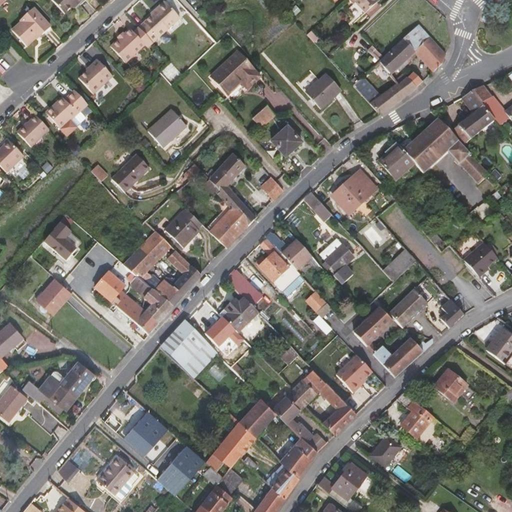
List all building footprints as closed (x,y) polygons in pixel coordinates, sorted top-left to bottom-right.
[(76,3),(78,5),(82,0),(51,0),(64,14),(71,7),(76,3)] [(349,0),(354,5),(355,4),(365,14),(367,13),(376,4),(378,2),(375,0),(349,0)] [(152,15),(138,27),(139,28),(142,31),(153,43),(180,18),(164,1),(151,14),(152,15)] [(376,4),(367,13),(372,18),(381,9),(376,4)] [(296,5),(290,10),(295,16),(301,11),(296,5)] [(38,37),(39,38),(51,28),(34,8),(19,21),(20,23),(11,31),(26,47),(35,39),(38,37)] [(391,75),(415,53),(430,38),(418,25),(386,56),(379,62),(391,75)] [(147,48),(153,43),(142,31),(139,28),(133,33),(130,29),(125,34),(119,39),(110,47),(125,63),(145,46),(147,48)] [(415,53),(433,73),(434,72),(442,65),(446,56),(430,38),(415,53)] [(383,56),(372,46),(367,51),(377,61),(383,56)] [(237,51),(210,77),(228,96),(241,83),(247,90),(261,77),(237,51)] [(113,77),(97,60),(91,66),(92,67),(79,79),(93,95),(113,77)] [(341,91),(326,74),(306,93),(321,109),(341,91)] [(364,76),(353,86),(359,92),(370,82),(364,76)] [(379,115),(380,115),(380,116),(396,105),(399,103),(410,94),(416,88),(407,78),(400,84),(399,83),(370,104),(379,115)] [(503,112),(483,86),(472,92),(494,119),(503,112)] [(87,105),(74,91),(64,100),(62,97),(50,109),(52,111),(48,116),(67,137),(77,128),(71,121),(80,112),(87,105)] [(494,119),(472,92),(462,98),(473,114),(450,132),(463,146),(494,120),(494,119)] [(275,116),(267,106),(253,119),(261,128),(275,116)] [(187,127),(171,110),(147,131),(163,148),(187,127)] [(80,112),(71,121),(77,128),(86,119),(80,112)] [(49,130),(35,115),(27,123),(27,122),(20,129),(17,133),(31,147),(49,130)] [(403,151),(406,155),(414,164),(423,174),(448,151),(455,159),(479,185),(489,175),(463,146),(450,132),(438,119),(429,128),(403,151)] [(288,127),(271,142),(285,159),(302,143),(288,127)] [(24,156),(8,141),(0,148),(0,166),(6,173),(24,156)] [(78,145),(72,151),(75,155),(82,150),(78,145)] [(403,151),(398,145),(378,162),(395,181),(414,164),(406,155),(403,151)] [(232,211),(247,229),(256,219),(227,187),(245,167),(233,154),(209,180),(210,180),(222,193),(219,195),(231,210),(232,211)] [(149,169),(136,155),(111,179),(125,193),(149,169)] [(194,164),(183,175),(189,181),(201,171),(194,164)] [(98,166),(91,173),(102,183),(109,176),(98,166)] [(360,171),(331,196),(348,215),(377,189),(360,171)] [(260,187),(273,201),(274,200),(284,192),(271,178),(260,187)] [(222,193),(210,180),(204,187),(212,194),(214,192),(219,195),(222,193)] [(331,215),(311,192),(303,199),(314,211),(316,214),(323,222),(331,215)] [(202,225),(185,209),(164,231),(183,249),(200,231),(198,229),(202,225)] [(210,233),(228,250),(247,229),(232,211),(231,210),(210,233)] [(74,222),(66,215),(61,220),(70,227),(74,222)] [(290,225),(284,218),(282,220),(280,222),(286,229),(290,225)] [(418,225),(423,231),(429,225),(424,220),(418,225)] [(60,222),(44,241),(66,260),(76,249),(64,238),(70,231),(60,222)] [(171,247),(156,232),(124,265),(137,277),(140,279),(171,247)] [(286,250),(270,232),(265,237),(268,240),(277,250),(291,266),(296,271),(312,257),(296,240),(286,250)] [(319,255),(336,274),(335,276),(341,283),(351,275),(344,267),(354,258),(336,239),(319,255)] [(277,250),(268,240),(260,246),(270,256),(266,260),(262,257),(255,263),(258,267),(272,283),(273,282),(288,268),(274,253),(277,250)] [(463,261),(479,278),(486,271),(485,270),(487,267),(497,259),(483,243),(463,261)] [(383,271),(393,283),(416,261),(406,250),(383,271)] [(154,291),(173,308),(202,277),(176,252),(168,260),(183,275),(172,288),(164,280),(154,291)] [(302,278),(296,271),(291,266),(288,268),(273,282),(284,295),(302,278)] [(226,279),(249,301),(258,291),(235,269),(226,279)] [(101,318),(136,349),(173,308),(154,291),(152,289),(144,298),(151,305),(145,312),(121,291),(125,287),(109,272),(94,288),(113,305),(101,318)] [(129,286),(144,298),(152,289),(140,279),(137,277),(129,286)] [(73,293),(55,279),(36,300),(52,316),(73,293)] [(427,305),(428,305),(434,299),(421,284),(413,290),(414,291),(389,314),(387,316),(393,322),(394,321),(402,329),(427,305)] [(305,301),(317,313),(326,304),(315,292),(305,301)] [(259,313),(240,294),(224,310),(226,313),(222,318),(238,334),(259,313)] [(440,320),(449,329),(449,328),(463,315),(450,301),(450,300),(441,308),(445,312),(441,315),(443,317),(440,320)] [(319,316),(322,319),(332,310),(326,304),(317,313),(319,316)] [(344,323),(359,310),(354,304),(339,318),(344,323)] [(393,322),(387,316),(380,308),(353,333),(366,347),(371,343),(393,322)] [(319,316),(313,321),(326,335),(332,330),(322,319),(319,316)] [(238,334),(222,318),(205,334),(218,348),(229,337),(238,346),(244,340),(238,334)] [(217,354),(186,323),(184,321),(160,348),(161,348),(194,379),(196,376),(217,354)] [(0,356),(1,357),(14,346),(23,338),(10,323),(0,331),(0,356)] [(511,355),(511,337),(501,329),(485,350),(505,365),(511,355)] [(23,338),(14,346),(18,351),(27,343),(23,338)] [(373,354),(395,377),(423,352),(418,347),(410,339),(391,357),(382,347),(378,350),(373,354)] [(418,347),(423,352),(428,347),(425,344),(423,342),(418,347)] [(366,347),(373,354),(378,350),(371,343),(366,347)] [(289,366),(299,355),(291,347),(280,358),(289,366)] [(372,372),(357,356),(336,375),(353,393),(361,386),(360,384),(372,372)] [(56,371),(40,390),(66,410),(77,396),(76,396),(94,373),(80,362),(66,379),(56,371)] [(285,395),(301,411),(305,406),(319,392),(336,409),(344,402),(313,369),(292,389),(285,395)] [(448,370),(433,387),(453,403),(467,386),(448,370)] [(27,398),(11,386),(0,400),(0,414),(9,421),(27,398)] [(433,418),(403,394),(396,400),(411,413),(399,427),(415,440),(433,418)] [(300,438),(317,452),(318,452),(327,443),(316,433),(314,435),(313,436),(300,424),(299,425),(292,419),(301,411),(285,395),(277,404),(272,409),(277,414),(300,438)] [(261,398),(239,421),(240,421),(256,437),(262,430),(277,414),(272,409),(261,398)] [(323,422),(336,434),(357,414),(349,406),(344,402),(336,409),(323,422)] [(239,421),(227,409),(222,414),(235,426),(239,421)] [(206,462),(148,411),(117,446),(171,492),(176,496),(206,462)] [(206,462),(211,466),(217,471),(224,462),(231,468),(240,456),(245,460),(248,456),(244,453),(256,437),(240,421),(235,426),(230,432),(226,437),(226,438),(206,462)] [(460,439),(467,445),(476,433),(469,427),(460,439)] [(467,445),(466,447),(472,451),(483,436),(477,432),(476,433),(467,445)] [(260,441),(256,437),(244,453),(248,456),(260,441)] [(400,448),(386,437),(370,456),(385,468),(400,448)] [(312,459),(317,452),(300,438),(295,444),(312,459)] [(289,470),(299,479),(312,459),(295,444),(295,445),(280,461),(282,464),(289,470)] [(258,466),(248,456),(245,460),(255,470),(258,466)] [(134,472),(117,457),(97,480),(114,495),(134,472)] [(67,459),(64,462),(77,472),(80,469),(67,459)] [(64,462),(58,470),(61,474),(63,476),(65,479),(65,480),(68,483),(77,472),(64,462)] [(338,479),(334,484),(332,487),(347,500),(367,474),(351,463),(344,471),(338,479)] [(273,486),(286,498),(299,479),(289,470),(282,464),(267,480),(273,486)] [(211,466),(203,475),(216,486),(223,477),(217,471),(211,466)] [(338,479),(344,471),(340,468),(334,476),(338,479)] [(223,477),(216,486),(229,495),(243,479),(230,469),(223,477)] [(138,476),(134,472),(115,494),(121,500),(130,489),(131,483),(138,476)] [(334,484),(324,476),(318,483),(328,492),(332,487),(334,484)] [(211,507),(208,511),(220,511),(232,498),(229,495),(216,486),(204,501),(211,507)] [(275,511),(286,498),(273,486),(265,496),(260,503),(256,509),(248,503),(243,509),(245,511),(275,511)] [(87,511),(69,497),(56,511),(87,511)] [(204,501),(197,509),(200,511),(207,511),(208,511),(211,507),(204,501)] [(42,511),(31,503),(23,511),(42,511)] [(341,511),(331,503),(331,504),(330,503),(323,511),(325,511),(324,511),(341,511)]
